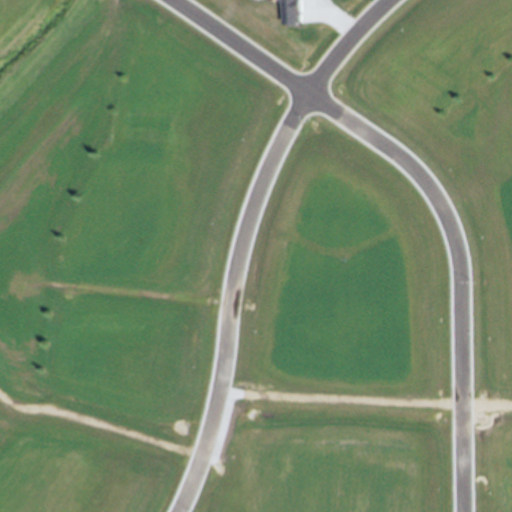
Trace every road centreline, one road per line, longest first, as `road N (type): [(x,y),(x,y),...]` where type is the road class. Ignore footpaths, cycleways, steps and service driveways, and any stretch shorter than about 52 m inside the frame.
road 1 (residential): [(303,91),(405,161),(449,230),(458,511)]
road 2 (residential): [(303,91),(265,166),(235,262),(218,396),(175,511)]
road 3 (residential): [(161,0),(303,91)]
road 4 (residential): [(385,0),(303,91)]
